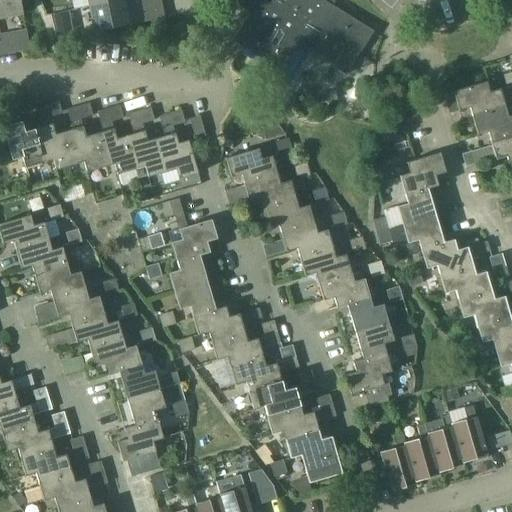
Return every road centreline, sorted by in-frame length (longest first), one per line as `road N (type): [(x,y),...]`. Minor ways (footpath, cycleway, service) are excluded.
road 1 (residential): [(377,511),(344,400),(311,346),(241,263),(208,180),(217,139)]
road 2 (residential): [(0,70),(210,83),(188,0)]
road 3 (residential): [(126,511),(86,411),(22,346),(0,304)]
road 4 (residential): [(511,246),(458,177),(427,97)]
